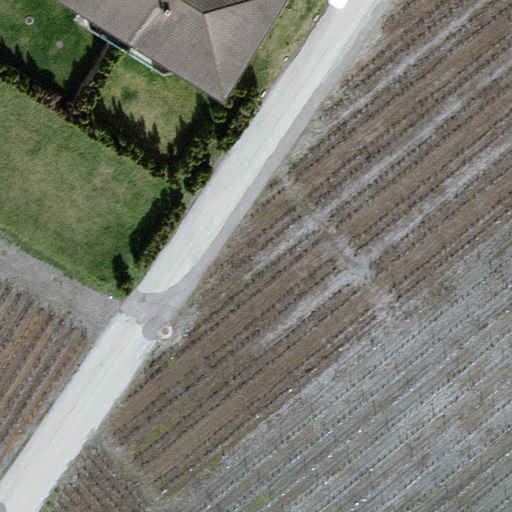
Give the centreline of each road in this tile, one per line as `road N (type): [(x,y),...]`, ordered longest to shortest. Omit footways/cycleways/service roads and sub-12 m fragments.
road 1 (unclassified): [(362,0),(10,511)]
road 2 (track): [(79,411),(160,511)]
